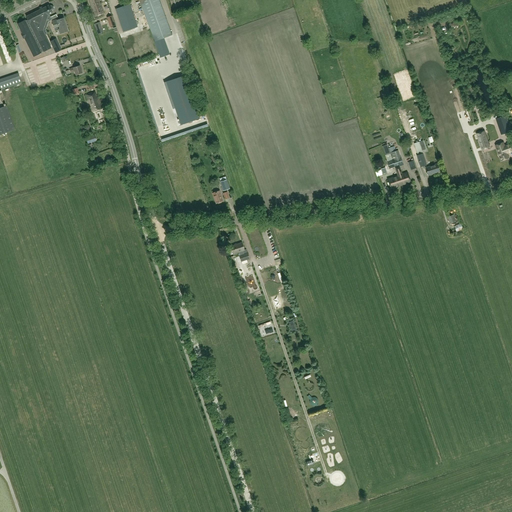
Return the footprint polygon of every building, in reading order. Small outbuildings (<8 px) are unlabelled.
[(98,0),(88,0),(95,17),(104,14),(98,0)] [(159,0),(140,0),(154,40),(154,41),(171,36),(159,0)] [(129,5),(116,9),(123,32),(137,27),(129,5)] [(40,10),(26,16),(27,19),(18,23),(32,56),(43,51),(51,48),(45,35),(49,33),(48,29),(45,23),(52,20),(49,14),(52,13),(52,12),(54,11),(53,9),(52,7),(51,6),(49,7),(48,6),(42,8),(42,7),(39,8),(40,10)] [(56,20),(52,21),(55,31),(59,30),(60,34),(68,31),(63,18),(56,21),(56,20)] [(101,28),(99,22),(94,24),(96,30),(98,34),(103,32),(101,28)] [(61,50),(57,42),(52,45),(56,53),(61,50)] [(45,60),(35,63),(40,80),(50,77),(45,60)] [(73,68),(70,69),(71,73),(74,72),(76,76),(82,73),(80,65),(73,68)] [(33,68),(25,70),(29,80),(36,78),(33,68)] [(18,73),(0,79),(0,90),(21,83),(18,73)] [(201,117),(187,74),(168,80),(183,124),(201,117)] [(70,90),(73,97),(79,95),(79,94),(77,88),(70,90)] [(95,92),(86,95),(92,112),(101,109),(99,104),(100,104),(98,98),(97,97),(95,92)] [(6,106),(0,108),(0,135),(14,130),(6,106)] [(502,134),(511,131),(506,116),(497,119),(502,134)] [(484,131),(477,134),(482,150),(490,147),(484,131)] [(91,144),(91,143),(96,141),(94,136),(89,137),(89,135),(86,136),(88,145),(91,144)] [(509,158),(506,151),(511,149),(511,148),(510,144),(504,146),(503,143),(501,143),(502,147),(497,149),(501,161),(509,158)] [(403,165),(400,157),(398,151),(390,153),(392,160),(395,167),(400,166),(403,165)] [(420,167),(427,165),(423,154),(416,155),(420,167)] [(437,164),(425,168),(428,176),(440,172),(437,164)] [(401,185),(410,182),(407,173),(402,175),(400,166),(395,167),(398,176),(401,185)] [(401,185),(398,176),(388,179),(391,188),(401,185)] [(230,188),(227,180),(220,182),(223,191),(230,188)] [(220,191),(213,194),(216,204),(223,202),(220,191)] [(447,217),(449,224),(455,222),(453,215),(447,217)] [(241,243),(230,247),(233,254),(239,252),(240,256),(239,256),(241,262),(249,259),(246,250),(244,251),(241,243)]
